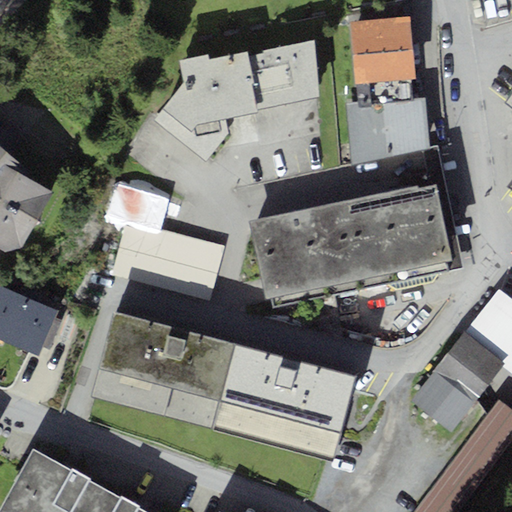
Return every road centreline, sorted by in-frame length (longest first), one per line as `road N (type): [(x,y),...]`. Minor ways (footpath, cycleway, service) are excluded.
road 1 (residential): [(0,400),(52,431),(251,495),(275,511)]
road 2 (residential): [(451,0),(476,164),(492,212),(511,236)]
road 3 (unknown): [(476,164),(252,205)]
